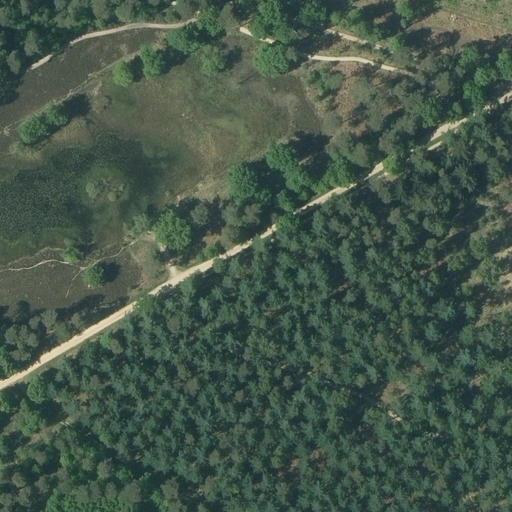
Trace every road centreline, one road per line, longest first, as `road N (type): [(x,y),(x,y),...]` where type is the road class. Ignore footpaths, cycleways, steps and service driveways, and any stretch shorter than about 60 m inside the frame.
road 1 (track): [(511,98),(461,116),(158,292)]
road 2 (track): [(212,508),(63,423),(10,380)]
road 3 (track): [(158,292),(0,385)]
